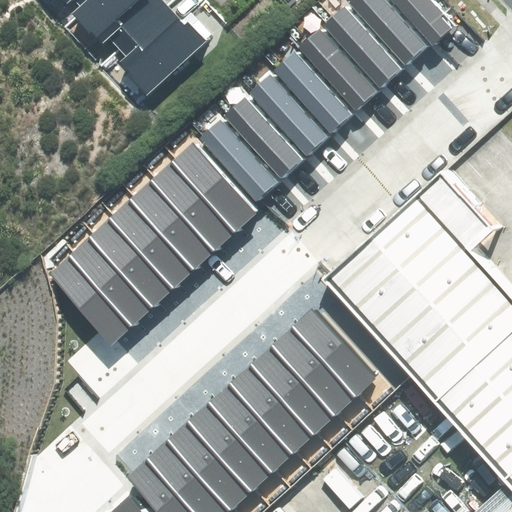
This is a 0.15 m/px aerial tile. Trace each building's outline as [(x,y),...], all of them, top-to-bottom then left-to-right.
[(119,62),(147,94),(208,41),(186,17),(180,22),(159,0),(61,0),(65,4),(69,0),(74,0),(80,7),(73,13),(100,44),(110,35),(127,55),(119,62)] [(427,46),(384,0),(350,0),(348,2),(405,65),(427,46)] [(443,13),(431,0),(392,0),(434,45),(452,28),(441,16),(443,13)] [(401,69),(344,7),(323,26),(380,89),(401,69)] [(377,91),(319,28),(298,48),(355,110),(377,91)] [(351,114),(294,51),(273,71),(330,133),(351,114)] [(328,136),(271,74),(249,93),(307,155),(328,136)] [(302,160),(245,97),(224,117),(281,179),(302,160)] [(277,183),(220,120),(199,139),(256,202),(277,183)] [(259,213),(194,142),(49,273),(114,344),(259,213)] [(511,511),(511,288),(478,251),(501,231),(450,175),(331,283),(511,479),(511,491),(489,511),(511,511)] [(230,511),(377,379),(312,308),(127,476),(159,511),(230,511)] [(140,511),(127,497),(110,511),(140,511)]
